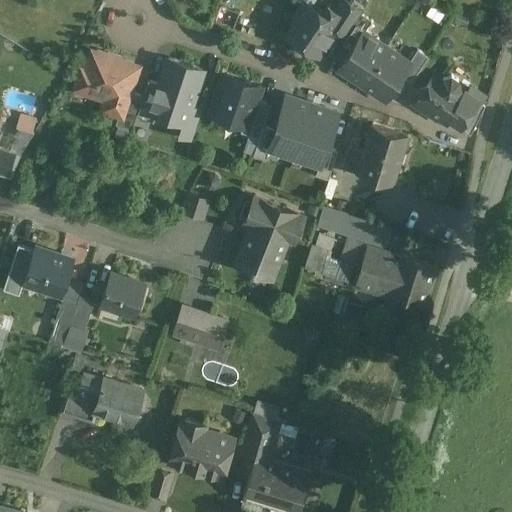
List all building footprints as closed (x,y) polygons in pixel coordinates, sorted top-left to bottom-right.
[(322,13),(309,4),(302,5),(292,21),(295,23),(287,34),(318,55),(335,28),(345,35),(346,35),(361,13),(361,14),(363,11),(346,0),(342,0),(335,10),(327,5),(322,13)] [(361,13),(346,35),(345,35),(340,43),(350,50),(363,30),(364,31),(371,20),(361,14),(361,13)] [(350,50),(338,69),(361,84),(387,46),(364,31),(363,30),(350,50)] [(328,60),(342,39),(334,34),(321,56),(328,60)] [(409,61),(387,46),(361,84),(385,100),(401,75),(410,62),(409,61)] [(417,49),(409,61),(410,62),(401,75),(411,82),(428,56),(417,49)] [(138,67),(110,58),(108,55),(98,52),(96,53),(92,52),(86,72),(82,71),(76,89),(106,99),(103,109),(119,115),(122,116),(130,92),(138,67)] [(203,69),(168,58),(159,84),(150,112),(151,112),(183,123),(185,123),(190,106),(203,69)] [(451,74),(443,76),(441,80),(434,75),(425,88),(421,89),(414,99),(415,105),(426,112),(430,111),(446,122),(448,119),(464,95),(463,95),(457,91),(460,87),(458,79),(451,74)] [(258,86),(226,75),(213,114),(243,124),(245,125),(254,99),(258,86)] [(143,96),(137,114),(149,118),(151,112),(150,112),(159,84),(148,80),(143,96)] [(143,96),(130,92),(122,116),(119,115),(115,125),(132,130),(137,114),(143,96)] [(485,105),(465,92),(463,95),(464,95),(448,119),(470,134),(485,105)] [(269,148),(294,157),(312,103),(286,95),(274,129),(268,148),(269,148)] [(270,104),(254,99),(245,125),(243,124),(240,132),(259,138),(263,126),(270,104)] [(312,103),(294,157),(319,165),(320,165),(326,147),(338,112),(312,103)] [(202,110),(190,106),(185,123),(183,123),(179,135),(192,140),(202,110)] [(407,135),(372,124),(363,150),(357,172),(392,183),(407,135)] [(274,129),(263,126),(259,138),(253,154),(266,158),(269,148),(268,148),(274,129)] [(343,168),(357,172),(363,150),(350,146),(343,168)] [(326,147),(320,165),(319,165),(316,175),(328,179),(337,150),(326,147)] [(21,154),(0,148),(0,175),(11,178),(21,154)] [(205,218),(210,197),(185,191),(180,212),(205,218)] [(304,216),(254,196),(244,221),(251,224),(252,223),(287,237),(287,238),(294,241),(304,216)] [(391,227),(323,206),(317,225),(385,246),(391,227)] [(287,237),(252,223),(251,224),(236,264),(271,278),(287,238),(287,237)] [(318,230),(314,241),(330,246),(333,235),(318,230)] [(72,260),(35,248),(24,283),(25,283),(27,279),(42,284),(41,288),(61,295),(72,260)] [(320,254),(309,250),(304,266),(315,270),(320,254)] [(436,266),(381,250),(370,288),(425,304),(436,266)] [(353,265),(320,254),(315,270),(348,281),(353,265)] [(145,284),(111,272),(100,305),(134,316),(145,284)] [(94,302),(80,297),(77,305),(70,324),(84,329),(94,302)] [(77,305),(63,300),(54,327),(55,327),(68,332),(70,324),(77,305)] [(183,306),(174,334),(218,349),(227,321),(183,306)] [(52,313),(40,313),(39,325),(52,325),(52,313)] [(84,329),(70,324),(68,332),(63,347),(82,353),(89,331),(84,329)] [(8,331),(0,328),(0,355),(1,356),(8,331)] [(104,380),(84,374),(78,393),(84,395),(77,417),(93,422),(96,414),(106,381),(104,380)] [(142,391),(105,379),(104,380),(106,381),(96,414),(132,425),(136,411),(143,409),(146,399),(142,393),(142,391)] [(69,390),(62,413),(77,417),(84,395),(78,393),(69,390)] [(277,409),(259,403),(255,413),(273,419),(277,409)] [(253,412),(242,447),(257,451),(255,456),(268,460),(277,431),(275,430),(278,420),(273,419),(255,413),(253,412)] [(233,438),(203,430),(204,426),(185,420),(173,462),(221,476),(233,438)] [(268,460),(255,456),(243,497),(245,498),(246,492),(278,502),(276,507),(290,511),(297,511),(309,472),(268,460)] [(171,475),(158,471),(151,494),(165,498),(171,475)]
